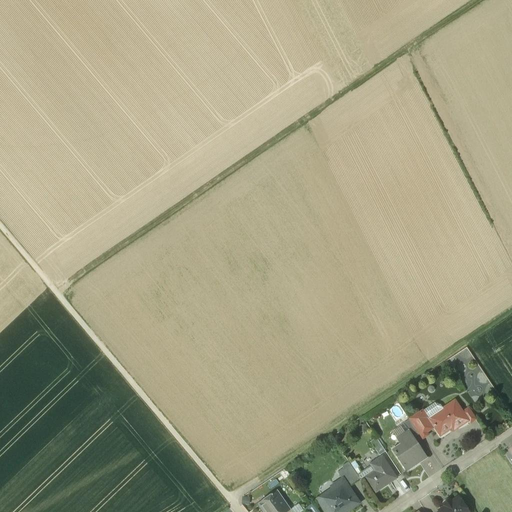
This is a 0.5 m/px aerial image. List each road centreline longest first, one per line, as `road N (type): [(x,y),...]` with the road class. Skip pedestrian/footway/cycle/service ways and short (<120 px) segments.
road 1 (track): [(0,223),(230,498),(511,310)]
road 2 (track): [(481,0),(74,277)]
road 3 (residential): [(390,511),(496,440)]
